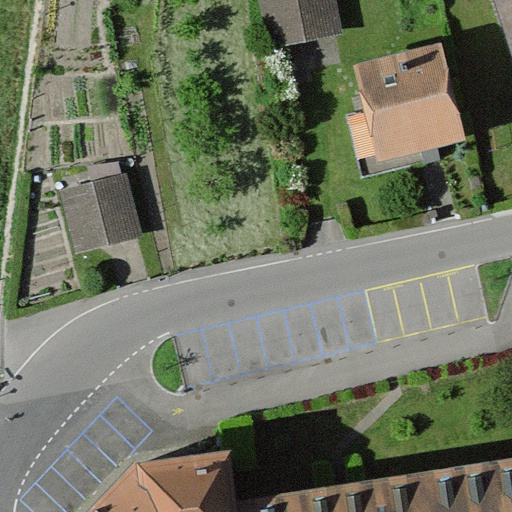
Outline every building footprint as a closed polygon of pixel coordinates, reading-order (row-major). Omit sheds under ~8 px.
[(330,0),(260,0),(268,44),(336,31),(330,0)] [(511,0),(497,5),(511,51),(511,0)] [(433,42),(349,64),(373,154),(456,132),(433,42)] [(136,236),(121,174),(68,187),(83,249),(136,236)] [(67,511),(210,511),(210,508),(210,459),(110,471),(67,511)] [(511,511),(511,466),(409,481),(413,511),(511,511)] [(317,494),(319,511),(413,511),(409,481),(317,494)] [(319,511),(317,494),(210,508),(210,511),(319,511)]
